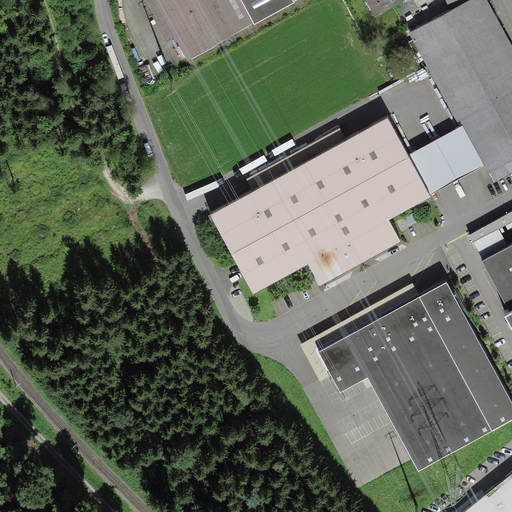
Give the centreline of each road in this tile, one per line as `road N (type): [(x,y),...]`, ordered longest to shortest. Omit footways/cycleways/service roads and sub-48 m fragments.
road 1 (residential): [(110,0),(152,150),(242,329),(267,330),(332,300),(511,201)]
road 2 (track): [(166,183),(131,194),(98,161),(40,0)]
road 3 (track): [(0,394),(111,511)]
